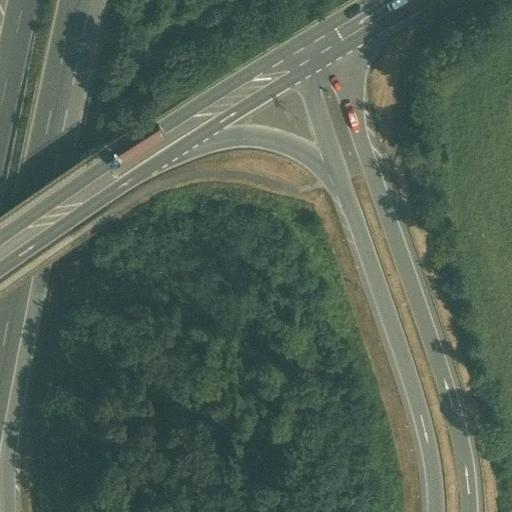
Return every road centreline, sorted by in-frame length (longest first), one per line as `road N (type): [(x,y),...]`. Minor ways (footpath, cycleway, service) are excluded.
road 1 (motorway): [(469,511),(447,386),(324,39)]
road 2 (motorway): [(325,157),(429,452),(433,511)]
road 3 (motorway): [(2,362),(79,0)]
road 4 (secondary): [(0,248),(155,143)]
road 5 (motorway): [(155,143),(263,134),(325,157)]
road 6 (secondary): [(155,143),(295,56)]
road 7 (motorway): [(5,511),(2,362)]
